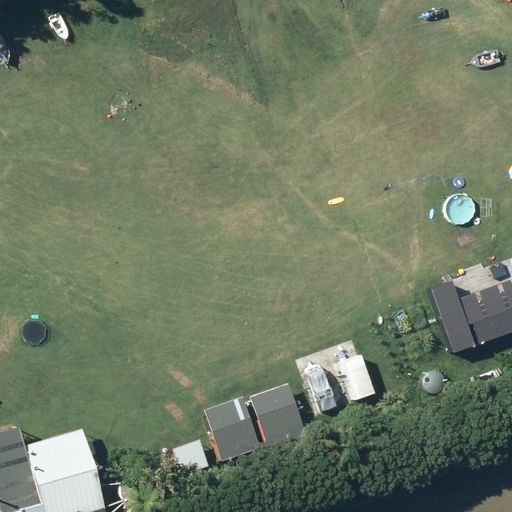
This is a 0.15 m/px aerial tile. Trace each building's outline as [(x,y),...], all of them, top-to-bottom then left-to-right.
[(374,392),(351,337),(294,361),(317,416),(374,392)] [(287,400),(249,413),(260,443),(298,430),(287,400)] [(240,413),(203,427),(215,457),(251,443),(240,413)] [(19,463),(0,468),(0,511),(65,511),(92,504),(70,427),(13,443),(19,463)] [(191,433),(163,444),(174,473),(202,462),(191,433)]
